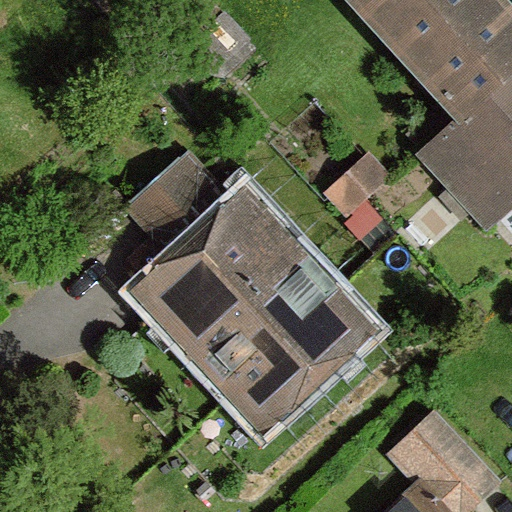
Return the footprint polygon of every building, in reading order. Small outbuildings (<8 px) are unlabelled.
[(167,22),(147,0),(96,0),(139,47),(167,22)] [(250,40),(213,0),(204,0),(179,23),(220,68),(250,40)] [(431,155),(491,220),(511,200),(511,5),(507,0),(363,0),(472,117),(431,155)] [(331,205),(270,136),(240,163),(301,231),(331,205)] [(179,257),(142,291),(266,426),(372,329),(247,194),(236,205),(190,155),(133,208),(179,257)] [(390,176),(372,155),(328,194),(346,214),(367,196),(390,176)] [(339,230),(317,250),(348,285),(403,236),(367,196),(346,214),(338,221),(335,225),(339,230)] [(334,209),(331,205),(301,231),(317,250),(339,230),(335,225),(338,221),(330,212),(334,209)] [(397,455),(423,483),(448,511),(465,511),(499,482),(439,417),(397,455)] [(448,511),(423,483),(391,511),(448,511)]
